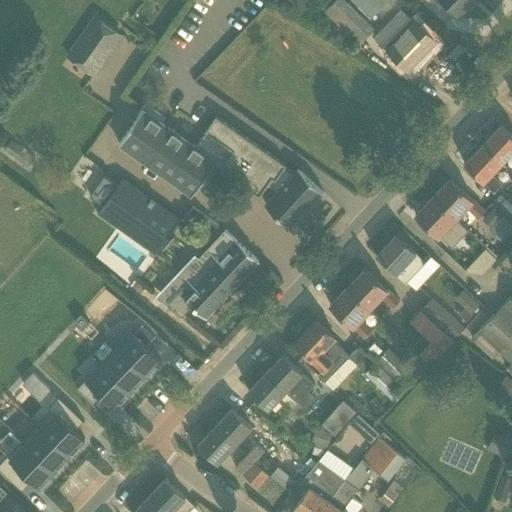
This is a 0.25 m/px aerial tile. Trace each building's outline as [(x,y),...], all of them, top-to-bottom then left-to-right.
[(375,28),(345,0),(335,0),(324,12),(359,45),(375,28)] [(442,0),(459,17),(460,16),(458,14),(471,0),(442,0)] [(92,14),(62,54),(91,76),(121,35),(92,14)] [(408,71),(437,41),(415,20),(413,22),(404,14),(378,41),(408,71)] [(194,148),(193,147),(142,110),(120,141),(130,149),(146,161),(192,195),(196,189),(215,162),(222,167),(221,170),(259,196),(268,184),(277,191),(265,205),(289,227),(306,209),(305,208),(311,201),(314,204),(324,193),(298,169),(293,175),(284,168),(285,165),(244,136),(216,116),(194,148)] [(511,133),(501,124),(482,143),(502,162),(511,151),(511,133)] [(491,173),(502,162),(482,143),(464,163),(494,192),(502,184),(491,173)] [(155,254),(180,219),(179,219),(168,211),(169,211),(168,210),(167,210),(157,203),(156,202),(146,195),(145,194),(135,187),(134,186),(134,187),(123,179),(123,178),(118,185),(103,174),(89,195),(104,205),(98,213),(155,254)] [(450,178),(433,196),(456,218),(466,208),(477,218),(485,211),(450,178)] [(492,202),(511,222),(511,201),(502,192),(492,202)] [(415,215),(450,247),(456,240),(445,230),(456,218),(433,196),(415,215)] [(482,220),(490,228),(493,226),(503,215),(495,207),(482,220)] [(510,244),(511,241),(511,224),(503,215),(493,226),(510,244)] [(206,317),(258,260),(224,230),(209,247),(183,274),(194,285),(183,296),(206,317)] [(406,284),(414,275),(426,262),(415,252),(416,251),(397,234),(376,255),(406,284)] [(482,274),(487,268),(476,258),(465,270),(468,273),(482,274)] [(365,267),(347,286),(370,308),(381,296),(392,307),(399,300),(365,267)] [(347,286),(330,305),(363,337),(370,330),(359,319),(370,308),(347,286)] [(511,374),(511,294),(472,337),(493,357),(499,352),(511,363),(506,368),(511,374)] [(423,308),(454,337),(464,327),(432,297),(423,308)] [(480,304),(472,297),(464,306),(472,313),(480,304)] [(410,322),(432,343),(432,342),(442,351),(451,341),(442,332),(443,331),(420,310),(410,322)] [(90,322),(81,314),(73,322),(82,330),(90,322)] [(405,389),(405,388),(375,362),(358,346),(349,356),(332,339),(334,337),(316,319),(294,342),(322,369),(318,375),(325,381),(347,358),(349,358),(350,357),(365,372),(364,373),(392,399),(394,398),(396,401),(405,389)] [(133,331),(116,347),(145,375),(162,359),(133,331)] [(116,347),(101,363),(131,390),(145,375),(116,347)] [(375,362),(405,388),(416,375),(389,348),(375,362)] [(303,372),(283,354),(266,372),(286,391),(297,402),(305,409),(316,396),(309,389),(314,383),(303,372)] [(116,407),(131,390),(101,363),(87,379),(116,407)] [(40,400),(51,389),(33,372),(23,383),(40,400)] [(269,409),(285,391),(286,391),(266,372),(248,390),(269,409)] [(343,427),(357,411),(343,399),(330,414),(343,427)] [(297,402),(290,409),(287,413),(294,420),(305,409),(297,402)] [(252,426),(232,407),(215,426),(235,444),(252,426)] [(42,426),(70,454),(86,438),(57,410),(42,426)] [(358,431),(367,421),(358,413),(349,423),(358,431)] [(27,442),(56,470),(70,454),(42,426),(27,442)] [(198,444),(217,462),(235,444),(215,426),(198,444)] [(320,429),(316,441),(312,453),(322,456),(327,448),(329,445),(333,433),(320,429)] [(511,450),(511,439),(496,431),(487,448),(508,458),(511,450)] [(347,511),(343,509),(359,488),(374,468),(388,480),(406,457),(379,436),(361,458),(362,459),(352,472),(351,471),(345,478),(321,511),(347,511)] [(56,470),(27,442),(11,458),(40,486),(56,470)] [(254,462),(265,451),(258,444),(247,455),(254,462)] [(247,455),(235,467),(243,474),(254,462),(247,455)] [(310,458),(305,463),(311,467),(315,462),(310,458)] [(294,508),(299,511),(321,511),(345,478),(319,459),(299,483),(308,489),(294,508)] [(262,469),(258,465),(246,479),(257,488),(269,475),(262,469)] [(297,481),(287,473),(279,484),(288,492),(297,481)] [(511,477),(502,474),(494,497),(505,502),(511,482),(511,477)] [(166,478),(149,496),(165,511),(188,511),(195,506),(185,496),(166,478)] [(394,480),(381,498),(389,504),(403,487),(394,480)] [(165,511),(149,496),(133,511),(165,511)]
